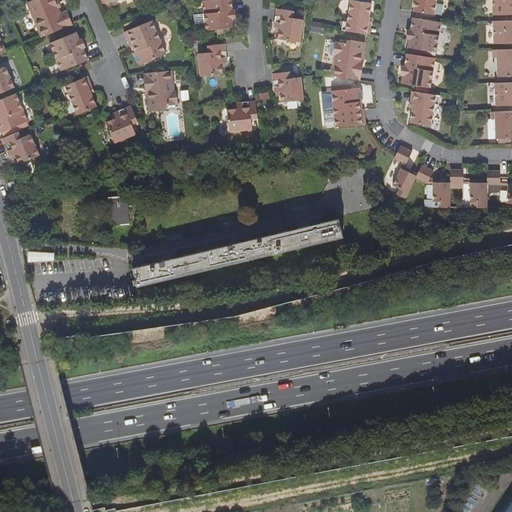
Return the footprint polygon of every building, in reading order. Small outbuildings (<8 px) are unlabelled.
[(42,37),(72,24),(66,11),(60,14),(57,8),(55,1),(54,0),(32,0),(27,2),(42,37)] [(235,26),(234,17),(231,18),(230,11),(233,10),(232,0),(202,0),(206,30),(235,26)] [(415,0),(413,10),(434,14),(436,0),(415,0)] [(511,13),(511,0),(493,0),(493,14),(511,13)] [(341,30),(367,34),(369,18),(371,4),(351,1),(347,23),(342,22),(341,30)] [(280,29),(279,32),(278,39),(300,42),(304,20),(293,18),(294,11),(292,11),(293,6),(281,4),(280,9),(278,8),(274,27),(276,28),(280,29)] [(436,51),(441,22),(412,17),(410,30),(414,31),(412,38),(409,37),(408,46),(412,47),(423,49),(422,52),(430,53),(431,50),(436,51)] [(138,51),(134,52),(133,56),(136,62),(139,64),(165,54),(152,21),(124,32),(129,45),(131,45),(135,43),(138,51)] [(511,44),(511,21),(494,22),(494,45),(511,44)] [(75,41),(78,40),(75,32),(48,43),(60,71),(86,59),(81,48),(78,49),(75,41)] [(78,49),(81,48),(84,47),(80,39),(78,40),(75,41),(78,49)] [(357,60),(361,60),(364,43),(348,41),(345,44),(334,42),(332,55),(334,56),(330,75),(354,79),(357,60)] [(222,63),(225,63),(228,62),(226,43),(209,46),(210,52),(198,54),(201,76),(223,73),(223,67),(222,63)] [(511,76),(511,49),(493,50),(493,58),(498,58),(498,77),(507,77),(511,76)] [(424,85),(429,86),(431,86),(435,57),(406,53),(404,66),(408,67),(407,74),(403,74),(402,82),(417,84),(416,88),(423,89),(424,85)] [(0,93),(16,87),(7,66),(0,68),(0,93)] [(150,93),(147,93),(149,110),(165,109),(167,105),(178,103),(176,89),(175,90),(172,70),(148,73),(150,93)] [(304,99),(302,77),(302,76),(289,78),(288,71),(272,73),(274,92),(276,92),(279,91),(280,95),(281,101),(304,99)] [(84,78),(90,92),(93,91),(87,77),(84,78)] [(90,92),(84,78),(61,88),(64,96),(68,94),(77,115),(95,107),(90,92)] [(511,105),(511,82),(495,83),(496,106),(511,105)] [(357,103),(361,102),(361,101),(363,98),(363,92),(360,88),(332,91),(336,127),(365,125),(366,125),(364,110),(363,111),(358,111),(357,103)] [(415,91),(412,109),(410,122),(432,125),(435,103),(438,103),(440,95),(415,91)] [(18,126),(27,122),(28,121),(16,93),(0,100),(0,130),(1,132),(2,132),(3,136),(20,129),(18,126)] [(251,119),(258,118),(256,102),(237,104),(238,105),(238,110),(234,110),(228,111),(231,132),(252,130),(251,119)] [(123,115),(120,116),(107,121),(115,142),(136,134),(132,124),(138,122),(131,106),(121,110),(122,111),(123,115)] [(506,142),(506,141),(506,138),(511,138),(511,137),(511,111),(491,112),(491,119),(488,119),(489,138),(499,138),(499,141),(506,142)] [(13,154),(15,158),(17,164),(20,162),(24,173),(28,174),(31,173),(33,170),(28,159),(38,155),(30,135),(19,139),(17,132),(1,139),(8,156),(12,155),(13,154)] [(403,163),(406,164),(411,152),(400,147),(396,155),(394,159),(403,163)] [(404,167),(406,164),(403,163),(401,169),(412,174),(413,171),(404,167)] [(428,183),(430,178),(433,171),(421,165),(416,176),(415,177),(428,183)] [(397,195),(404,199),(415,177),(416,176),(412,174),(401,169),(392,187),(399,190),(397,195)] [(450,182),(462,183),(463,178),(463,170),(450,169),(450,182)] [(487,184),(500,184),(500,179),(500,170),(487,170),(487,182),(487,184)] [(434,181),(442,182),(442,178),(430,178),(428,183),(434,186),(434,181)] [(440,207),(442,207),(442,182),(434,181),(434,186),(434,200),(440,200),(440,207)] [(450,207),(450,182),(446,182),(442,182),(442,207),(450,207)] [(477,207),(487,207),(487,184),(487,182),(483,182),(470,182),(470,183),(470,200),(477,200),(477,207)] [(12,197),(18,196),(13,183),(7,185),(12,197)] [(128,225),(126,196),(109,197),(111,226),(128,225)] [(342,237),(338,219),(133,268),(136,279),(132,280),(134,285),(137,284),(138,287),(342,237)] [(55,253),(28,251),(28,263),(54,261),(55,253)] [(511,511),(511,496),(501,511),(511,511)]
